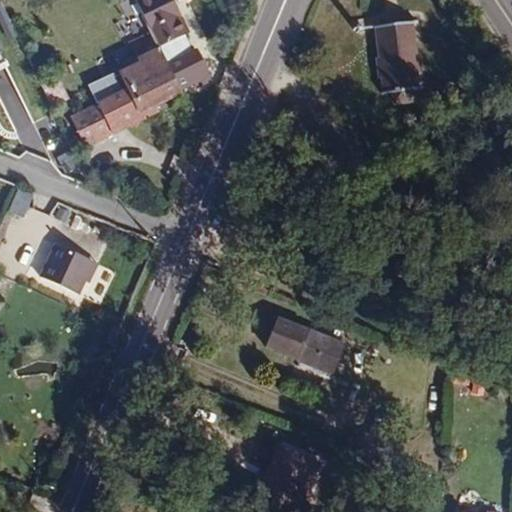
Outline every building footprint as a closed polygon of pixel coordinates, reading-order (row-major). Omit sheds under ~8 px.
[(176,63),(188,57),(178,38),(182,35),(174,21),(177,19),(167,0),(131,0),(140,16),(143,22),(148,33),(158,28),(176,63)] [(152,104),(177,91),(148,33),(143,22),(133,28),(138,39),(116,50),(121,59),(119,61),(123,70),(111,76),(120,92),(109,98),(120,117),(117,119),(123,129),(156,112),(152,104)] [(416,24),(376,27),(379,60),(376,63),(377,80),(380,79),(382,97),(392,96),(392,106),(409,105),(408,95),(419,93),(418,75),(421,75),(419,59),(416,58),(413,31),(417,30),(416,24)] [(111,39),(116,50),(138,39),(133,28),(111,39)] [(148,33),(177,91),(191,84),(194,90),(208,83),(193,54),(188,57),(176,63),(158,28),(148,33)] [(38,88),(49,112),(64,105),(53,81),(38,88)] [(82,150),(109,136),(104,125),(92,103),(66,116),(82,150)] [(46,140),(34,116),(20,123),(32,146),(46,140)] [(109,136),(123,129),(117,119),(104,125),(109,136)] [(11,216),(27,220),(33,192),(17,189),(11,216)] [(21,259),(45,265),(51,241),(27,235),(21,259)] [(88,282),(96,263),(56,246),(42,279),(82,295),(88,282)] [(97,271),(96,263),(88,282),(89,290),(97,271)] [(340,351),(274,324),(262,354),(328,381),(340,351)] [(274,511),(294,511),(312,471),(274,455),(253,503),(274,511)] [(413,467),(394,458),(386,477),(405,485),(413,467)] [(249,511),(274,511),(253,503),(249,511)]
